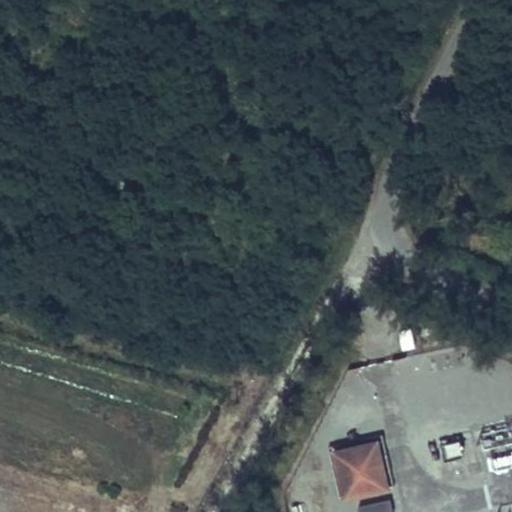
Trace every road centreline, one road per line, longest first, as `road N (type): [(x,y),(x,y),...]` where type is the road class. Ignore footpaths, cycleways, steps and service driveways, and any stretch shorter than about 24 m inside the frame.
road 1 (unclassified): [(479,0),(353,259),(511,308)]
road 2 (track): [(225,511),(353,259)]
